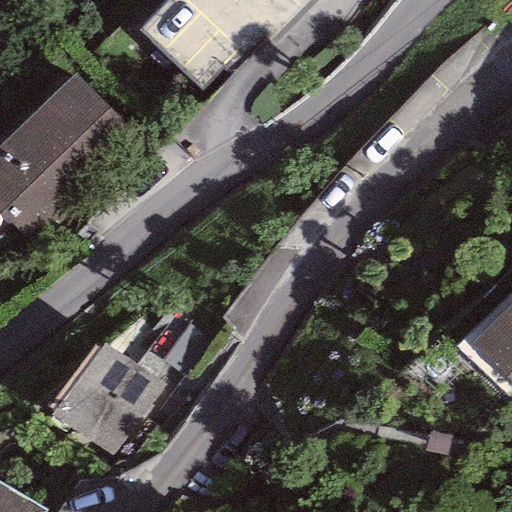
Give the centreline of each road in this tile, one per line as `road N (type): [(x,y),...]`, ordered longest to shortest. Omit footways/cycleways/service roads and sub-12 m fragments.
road 1 (tertiary): [(511,70),(440,123),(362,209),(130,511)]
road 2 (tertiary): [(0,368),(187,200),(319,108),(425,0)]
